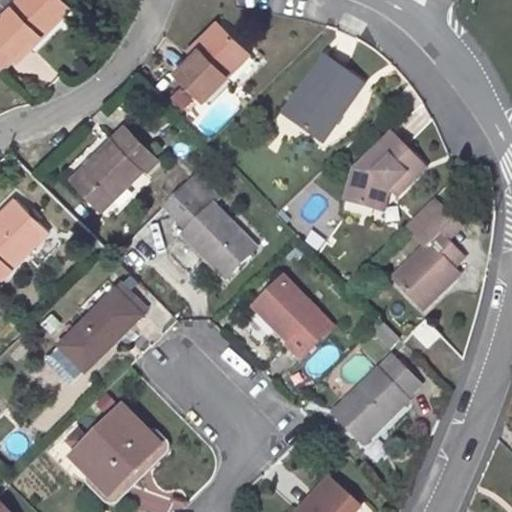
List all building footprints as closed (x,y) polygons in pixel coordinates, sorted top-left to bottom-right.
[(70,7),(62,0),(17,0),(1,16),(0,15),(0,40),(18,59),(70,7)] [(193,54),(222,26),(217,21),(188,48),(193,54)] [(193,54),(174,70),(204,99),(249,55),(222,26),(193,54)] [(324,142),(366,86),(326,58),(302,91),(310,96),(292,120),(324,142)] [(178,86),(166,99),(181,112),(193,98),(178,86)] [(302,91),(285,116),(292,120),(310,96),(302,91)] [(104,208),(143,170),(146,173),(158,161),(126,127),(74,179),(104,208)] [(387,193),(391,190),(393,192),(394,192),(400,199),(428,170),(393,134),(357,172),(349,204),(378,211),(383,192),(387,193)] [(184,235),(226,278),(256,247),(214,205),(207,211),(184,188),(166,206),(188,230),(184,235)] [(383,192),(378,211),(386,213),(393,192),(391,190),(387,193),(383,192)] [(49,231),(37,218),(16,198),(0,213),(0,275),(2,278),(49,231)] [(424,309),(461,273),(453,266),(464,255),(449,241),(442,233),(455,220),(437,203),(410,230),(427,247),(393,279),(424,309)] [(30,211),(37,218),(40,213),(35,207),(30,211)] [(449,241),(462,228),(455,220),(442,233),(449,241)] [(255,306),(288,339),(284,343),(297,357),(331,323),(285,276),(255,306)] [(143,313),(116,285),(59,344),(86,371),(143,313)] [(442,335),(426,320),(414,333),(429,348),(442,335)] [(418,385),(391,358),(335,414),(365,444),(408,400),(406,398),(418,385)] [(110,495),(128,477),(161,445),(124,408),(73,458),(110,495)] [(374,459),(391,446),(381,434),(364,447),(374,459)] [(117,502),(135,484),(128,477),(110,495),(117,502)] [(330,478),(298,511),(356,511),(361,507),(330,478)] [(0,511),(9,511),(0,502),(0,511)]
